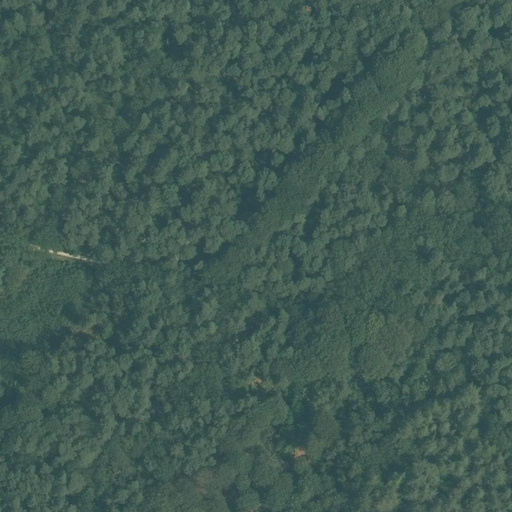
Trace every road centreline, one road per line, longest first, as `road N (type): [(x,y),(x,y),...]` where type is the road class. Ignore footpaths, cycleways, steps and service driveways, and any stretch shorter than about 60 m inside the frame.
road 1 (track): [(0,241),(453,355),(511,447)]
road 2 (track): [(465,0),(207,297)]
